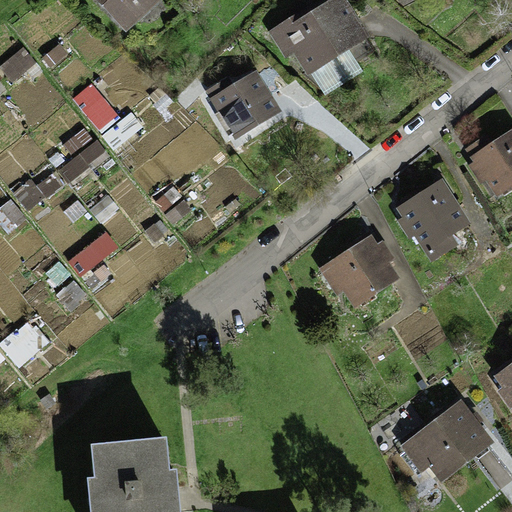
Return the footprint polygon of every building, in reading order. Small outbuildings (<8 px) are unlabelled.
[(159,0),(103,0),(129,27),(159,0)] [(379,40),(352,0),(348,0),(307,27),(301,18),(275,34),(292,60),(301,54),(317,80),(379,40)] [(266,75),(221,100),(246,144),(291,118),(266,75)] [(511,197),(511,139),(471,164),(486,188),(493,184),(504,202),(511,197)] [(486,237),(452,184),(401,216),(418,243),(425,239),(442,266),(486,237)] [(411,281),(384,240),(330,276),(345,300),(354,294),(365,311),(411,281)] [(511,371),(500,380),(511,398),(511,371)] [(499,447),(464,404),(410,448),(445,491),(499,447)] [(204,511),(198,448),(120,457),(126,511),(204,511)]
